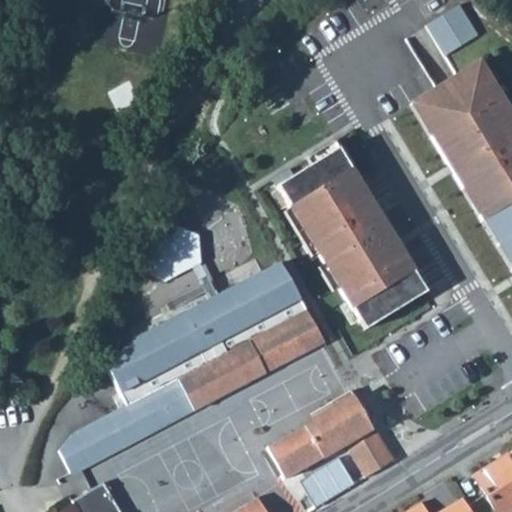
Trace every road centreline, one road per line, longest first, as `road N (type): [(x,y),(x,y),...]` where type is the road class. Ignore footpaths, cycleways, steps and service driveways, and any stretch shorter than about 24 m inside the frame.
road 1 (track): [(9,0),(5,193),(81,305),(178,101),(241,0)]
road 2 (unclassified): [(375,49),(344,81),(511,356)]
road 3 (unclassified): [(15,511),(81,305)]
road 4 (residential): [(511,409),(345,511)]
